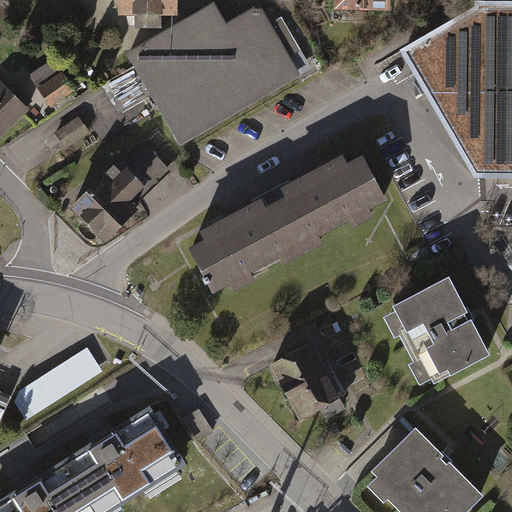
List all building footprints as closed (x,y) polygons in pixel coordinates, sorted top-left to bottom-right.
[(183,0),(122,0),(123,19),(183,20),(183,0)] [(396,0),(340,0),(341,14),(397,14),(396,0)] [(511,1),(486,1),(476,1),(476,8),(403,50),(410,61),(462,152),(476,176),(511,175),(511,1)] [(218,4),(129,56),(184,150),(306,78),(264,7),(231,26),(218,4)] [(74,94),(52,60),(28,75),(50,109),(74,94)] [(0,84),(0,137),(27,112),(0,84)] [(78,116),(54,132),(65,149),(89,132),(78,116)] [(136,207),(174,176),(148,146),(73,206),(110,249),(146,218),(136,207)] [(360,152),(188,249),(218,301),(390,204),(360,152)] [(498,361),(456,281),(388,317),(427,391),(437,385),(441,390),(498,361)] [(314,347),(273,368),(303,427),(345,406),(314,347)] [(23,413),(105,376),(94,351),(12,388),(23,413)] [(0,511),(118,511),(195,465),(159,407),(0,505),(0,511)] [(199,408),(184,418),(199,442),(215,432),(199,408)] [(481,511),(492,501),(422,432),(378,476),(383,482),(374,492),(391,509),(395,504),(402,511),(481,511)]
